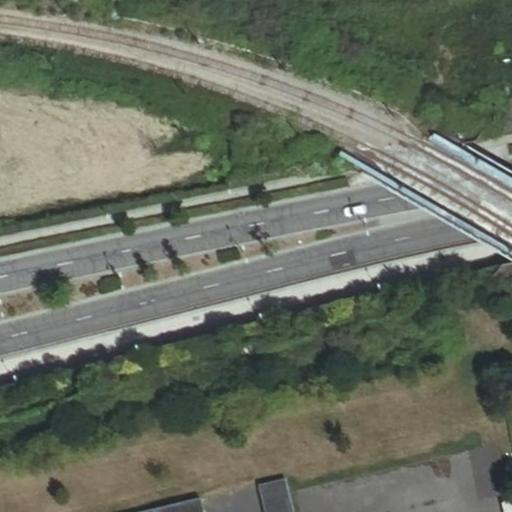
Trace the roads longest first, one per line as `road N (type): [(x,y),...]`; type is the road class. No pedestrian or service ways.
road 1 (primary): [(0,330),(511,225)]
road 2 (primary): [(511,175),(0,276)]
